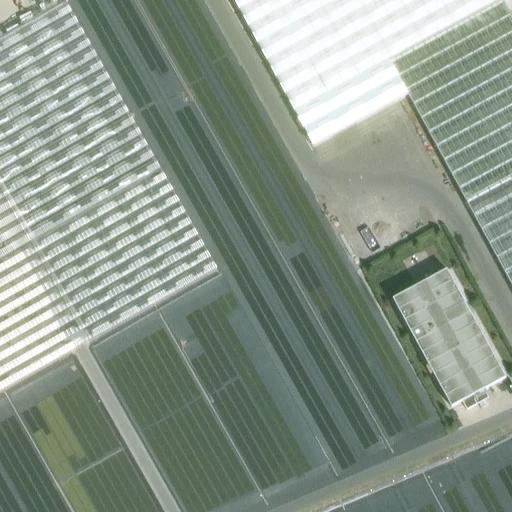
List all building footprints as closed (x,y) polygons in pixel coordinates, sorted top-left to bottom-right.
[(63,0),(55,0),(0,31),(0,61),(75,19),(63,0)] [(350,0),(380,52),(476,0),(350,0)] [(511,0),(476,0),(380,52),(379,53),(421,129),(511,79),(511,0)] [(0,65),(0,127),(103,69),(77,22),(0,65)] [(96,80),(0,134),(0,193),(1,196),(3,195),(122,127),(96,80)] [(122,127),(3,195),(31,244),(160,170),(135,125),(124,130),(122,127)] [(31,244),(3,195),(1,196),(0,196),(0,226),(15,253),(31,244)] [(0,226),(0,261),(15,253),(0,226)] [(0,339),(45,316),(19,267),(0,277),(0,305),(9,323),(0,327),(0,339)] [(398,296),(451,408),(507,382),(454,269),(398,296)] [(467,511),(450,481),(484,489),(489,466),(482,454),(477,457),(472,482),(459,461),(431,477),(449,481),(441,485),(436,509),(453,500),(449,511),(467,511)] [(220,493),(222,510),(238,508),(238,503),(250,501),(249,489),(220,493)]
